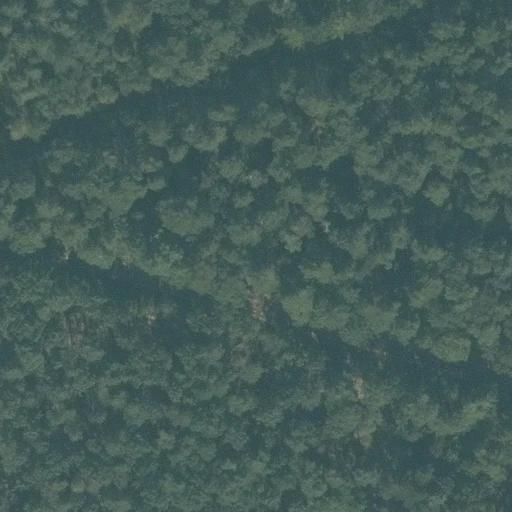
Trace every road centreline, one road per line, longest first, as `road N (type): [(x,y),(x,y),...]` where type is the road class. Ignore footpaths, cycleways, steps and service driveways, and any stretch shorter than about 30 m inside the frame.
road 1 (tertiary): [(511,380),(0,236)]
road 2 (track): [(424,0),(0,140)]
